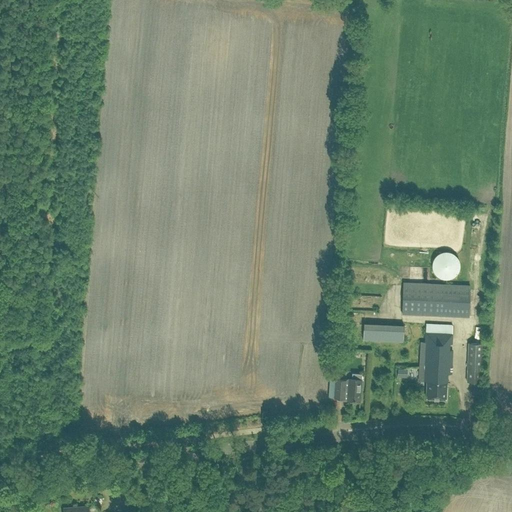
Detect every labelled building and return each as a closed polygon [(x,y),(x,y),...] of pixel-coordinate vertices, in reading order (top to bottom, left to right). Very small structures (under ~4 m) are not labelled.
[(445,278),(448,278),(449,278),(452,277),(453,276),(455,275),(456,273),(457,272),(458,269),(459,267),(459,264),(459,261),(458,259),(457,257),(456,255),(454,253),(452,252),(450,251),(448,250),(445,250),(442,251),(439,251),(437,253),(435,254),(434,256),(433,258),(432,260),(431,262),(431,264),(431,267),(432,269),(433,272),(436,274),(438,276),(440,277),(443,278),(445,278)] [(468,316),(469,284),(403,282),(401,313),(468,316)] [(366,310),(375,310),(375,301),(366,301),(366,310)] [(450,343),(451,324),(425,323),(424,341),(420,341),(418,380),(426,380),(425,397),(445,398),(446,373),(450,373),(451,349),(448,349),(448,343),(450,343)] [(485,333),(470,331),(469,342),(468,342),(466,380),(479,380),(481,343),(485,343),(485,333)] [(361,378),(361,373),(351,372),(351,377),(348,377),(348,379),(335,379),(334,397),(346,398),(346,400),(359,400),(361,378)]
